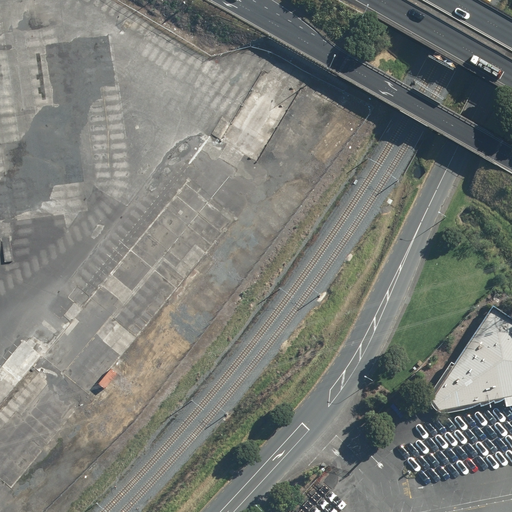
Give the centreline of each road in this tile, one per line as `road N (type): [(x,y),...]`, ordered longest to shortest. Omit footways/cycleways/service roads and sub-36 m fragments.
road 1 (secondary): [(225,511),(313,418),(356,355),(511,47)]
road 2 (motorway): [(511,158),(232,0)]
road 3 (motorway): [(511,75),(380,0)]
